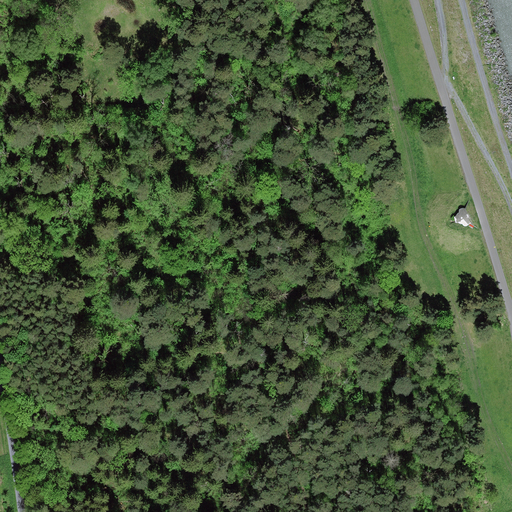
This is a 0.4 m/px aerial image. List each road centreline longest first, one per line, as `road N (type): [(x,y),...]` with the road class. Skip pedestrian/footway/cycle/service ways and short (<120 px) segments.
road 1 (track): [(368,0),(425,234),(462,312),(479,386),(511,466)]
road 2 (track): [(413,0),(511,313)]
road 3 (track): [(511,208),(457,99),(440,84),(446,66),(438,0)]
road 4 (track): [(511,171),(461,0)]
road 5 (track): [(0,357),(23,511)]
